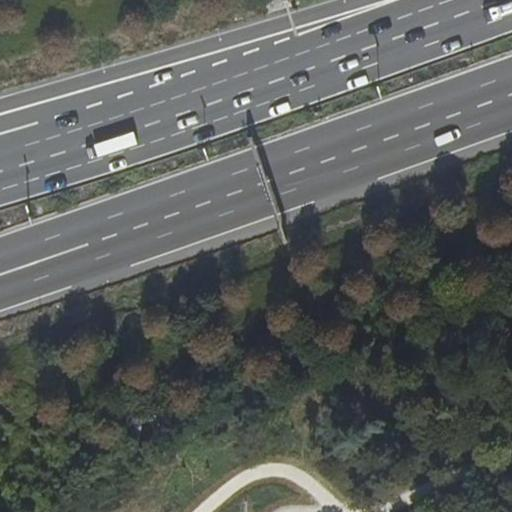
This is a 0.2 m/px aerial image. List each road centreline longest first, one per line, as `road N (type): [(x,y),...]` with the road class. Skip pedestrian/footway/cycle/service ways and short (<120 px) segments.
road 1 (motorway): [(90,246),(511,100)]
road 2 (motorway): [(475,0),(155,100)]
road 3 (motorway): [(155,100),(0,162)]
road 4 (motorway): [(155,100),(0,125)]
